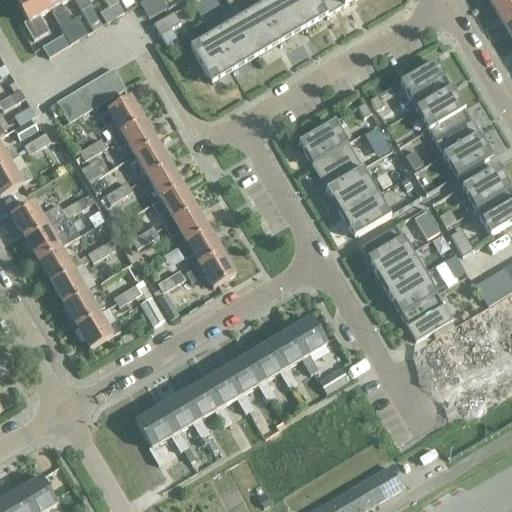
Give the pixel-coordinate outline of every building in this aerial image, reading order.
[(50,14),(42,0),(20,0),(15,4),(27,25),(23,27),(33,44),(48,36),(39,20),(50,14)] [(72,0),(42,0),(50,14),(61,31),(59,32),(63,38),(70,50),(87,39),(77,21),(71,25),(61,8),(73,1),(72,0)] [(72,0),(73,1),(89,29),(98,23),(90,9),(91,9),(85,0),(72,0)] [(101,0),(108,12),(115,23),(123,18),(117,7),(118,6),(114,0),(101,0)] [(275,0),(256,11),(278,47),(279,50),(281,50),(279,47),(303,32),(284,0),(275,0)] [(319,7),(315,0),(284,0),(303,32),(305,35),(306,35),(304,31),(324,20),(326,23),(327,22),(326,20),(327,19),(319,7)] [(331,0),(319,7),(327,19),(359,0),(331,0)] [(511,0),(503,0),(490,8),(503,29),(511,23),(511,0)] [(235,24),(256,60),(258,63),(259,62),(258,59),(278,47),(256,11),(235,24)] [(115,23),(108,12),(99,17),(106,28),(115,23)] [(179,26),(173,16),(152,29),(158,39),(179,26)] [(511,23),(503,29),(511,44),(511,23)] [(209,39),(231,75),(232,78),(234,77),(232,74),(256,60),(235,24),(209,39)] [(70,50),(63,38),(42,52),(49,62),(70,50)] [(206,79),(210,87),(231,75),(209,39),(189,51),(205,79),(206,79)] [(436,65),(399,87),(413,110),(450,89),(436,65)] [(113,73),(101,80),(114,101),(125,93),(113,73)] [(101,80),(90,87),(102,107),(114,101),(101,80)] [(90,87),(79,93),(91,114),(102,107),(90,87)] [(450,89),(413,110),(427,134),(464,112),(450,89)] [(79,93),(68,100),(80,121),(91,114),(79,93)] [(8,102),(13,112),(24,105),(19,96),(8,102)] [(68,100),(56,107),(68,128),(80,121),(68,100)] [(0,114),(2,118),(13,112),(8,102),(0,107),(0,114)] [(130,102),(107,116),(99,121),(105,132),(114,127),(120,138),(143,125),(130,102)] [(375,102),(368,107),(374,117),(381,113),(375,102)] [(53,119),(60,115),(56,109),(49,113),(53,119)] [(363,110),(355,114),(362,125),(370,121),(363,110)] [(18,131),(35,121),(29,111),(12,121),(18,131)] [(464,112),(427,134),(441,158),(478,136),(464,112)] [(387,120),(366,130),(374,145),(395,136),(387,120)] [(120,138),(121,139),(112,144),(119,155),(127,150),(133,160),(156,147),(143,125),(120,138)] [(348,149),(334,125),(297,147),(311,170),(348,149)] [(17,146),(35,137),(31,127),(12,137),(17,146)] [(478,136),(441,158),(455,182),(488,162),(491,160),(492,160),(489,155),(478,136)] [(33,146),(39,156),(50,150),(45,140),(33,146)] [(102,145),(91,151),(96,160),(107,154),(102,145)] [(39,156),(33,146),(22,152),(28,162),(39,156)] [(156,147),(133,160),(147,182),(169,169),(156,147)] [(382,156),(389,167),(405,158),(399,147),(382,156)] [(362,173),(348,149),(311,170),(325,194),(362,173)] [(3,157),(0,151),(0,171),(9,166),(16,162),(11,152),(3,157)] [(96,160),(91,151),(79,157),(84,166),(96,160)] [(414,155),(404,160),(413,174),(422,168),(414,155)] [(17,179),(9,166),(0,171),(0,201),(30,184),(24,175),(17,179)] [(182,191),(169,169),(147,182),(160,204),(182,191)] [(497,169),(461,191),(475,215),(511,194),(497,169)] [(376,196),(362,173),(325,194),(339,218),(376,196)] [(406,183),(400,187),(406,196),(412,192),(406,183)] [(117,195),(122,205),(133,198),(127,189),(117,195)] [(160,204),(160,205),(152,210),(157,220),(166,215),(173,226),(196,213),(182,191),(160,204)] [(489,239),(511,225),(511,194),(475,215),(489,239)] [(122,205),(117,195),(106,202),(111,211),(122,205)] [(357,240),(390,220),(376,196),(339,218),(350,237),(353,242),(357,240)] [(77,205),(72,208),(77,217),(89,210),(83,201),(77,205)] [(33,207),(10,221),(24,243),(46,230),(54,225),(57,224),(59,222),(59,223),(64,220),(67,224),(69,222),(77,217),(72,208),(61,214),(58,209),(40,219),(33,207)] [(132,221),(124,207),(106,217),(114,231),(132,221)] [(434,207),(416,211),(420,226),(438,221),(434,207)] [(196,213),(173,226),(164,231),(170,242),(179,237),(186,248),(209,235),(196,213)] [(449,214),(438,220),(445,231),(456,225),(449,214)] [(46,230),(24,243),(37,265),(59,252),(70,246),(79,240),(69,222),(67,224),(64,220),(59,223),(59,222),(57,224),(54,225),(46,230)] [(433,227),(422,233),(429,244),(439,238),(433,227)] [(373,275),(409,253),(395,230),(359,251),(373,275)] [(142,240),(147,249),(159,242),(154,233),(142,240)] [(472,255),(460,234),(449,240),(462,261),(472,255)] [(209,235),(186,248),(178,253),(184,263),(192,259),(199,271),(222,257),(209,235)] [(147,249),(142,240),(131,246),(136,255),(147,249)] [(110,248),(99,255),(104,264),(115,257),(110,248)] [(66,263),(59,252),(37,265),(50,287),(72,274),(82,269),(75,257),(66,263)] [(423,277),(409,253),(373,275),(387,299),(423,277)] [(104,264),(99,255),(88,261),(93,270),(104,264)] [(222,257),(199,271),(184,279),(189,287),(204,279),(212,293),(235,279),(222,257)] [(506,299),(511,295),(511,286),(504,273),(494,278),(506,299)] [(72,274),(50,287),(63,310),(85,296),(94,290),(88,281),(80,286),(72,274)] [(179,276),(168,283),(173,291),(184,284),(179,276)] [(437,301),(423,277),(387,299),(401,323),(437,301)] [(497,305),(506,299),(494,278),(485,284),(497,305)] [(173,291),(168,283),(157,289),(159,293),(163,300),(165,298),(164,296),(173,291)] [(487,310),(497,305),(485,284),(475,290),(487,310)] [(164,324),(144,291),(141,285),(134,289),(144,306),(139,309),(152,331),(164,324)] [(124,299),(129,308),(140,301),(134,292),(124,299)] [(163,300),(159,293),(152,297),(169,324),(178,319),(166,299),(165,299),(165,298),(163,300)] [(92,307),(85,296),(63,310),(76,332),(98,318),(97,315),(104,311),(99,303),(92,307)] [(129,308),(124,299),(113,305),(119,313),(129,308)] [(511,324),(511,308),(507,300),(497,306),(510,326),(511,324)] [(451,325),(437,301),(401,323),(415,346),(451,325)] [(497,306),(488,311),(500,332),(510,326),(497,306)] [(490,338),(500,332),(488,311),(478,317),(490,338)] [(468,323),(480,344),(490,338),(478,317),(468,323)] [(89,354),(112,340),(121,335),(114,324),(105,329),(98,318),(76,332),(89,354)] [(310,323),(287,336),(303,363),(300,364),(310,380),(318,375),(308,360),(326,349),(310,323)] [(458,329),(471,349),(480,344),(468,323),(458,329)] [(471,349),(458,329),(449,334),(461,355),(471,349)] [(449,334),(439,340),(445,350),(451,360),(451,361),(461,355),(449,334)] [(287,336),(265,349),(281,376),(279,377),(288,393),(296,388),(287,373),(300,364),(303,363),(287,336)] [(424,363),(445,350),(439,340),(418,352),(424,363)] [(265,349),(244,362),(260,389),(257,390),(266,406),(274,401),(265,385),(279,377),(281,376),(265,349)] [(424,363),(430,373),(451,360),(445,350),(424,363)] [(451,360),(430,373),(436,382),(457,370),(451,361),(451,360)] [(260,389),(244,362),(222,375),(238,402),(235,403),(245,418),(247,417),(252,414),(243,398),(257,390),(260,389)] [(442,392),(463,380),(457,370),(436,382),(442,392)] [(328,400),(349,387),(342,374),(321,387),(328,400)] [(222,375),(200,388),(216,414),(214,416),(223,431),(231,427),(222,411),(235,403),(238,402),(222,375)] [(463,380),(442,392),(448,402),(468,390),(468,389),(463,380)] [(216,414),(200,388),(179,401),(194,427),(192,429),(201,444),(209,440),(200,424),(214,416),(216,414)] [(448,402),(454,412),(474,400),(468,390),(448,402)] [(459,422),(480,409),(474,400),(454,412),(459,422)] [(179,401),(157,414),(173,440),(170,442),(179,457),(187,452),(178,437),(192,429),(194,427),(179,401)] [(173,440),(157,414),(135,426),(150,452),(148,454),(158,470),(166,465),(156,450),(170,442),(173,440)] [(252,414),(247,417),(251,424),(256,421),(252,414)] [(410,452),(419,475),(451,463),(442,440),(410,452)] [(369,511),(403,493),(390,472),(322,511),(369,511)] [(27,511),(51,511),(56,510),(40,483),(18,496),(27,511)] [(27,511),(18,496),(0,506),(0,511),(27,511)]
